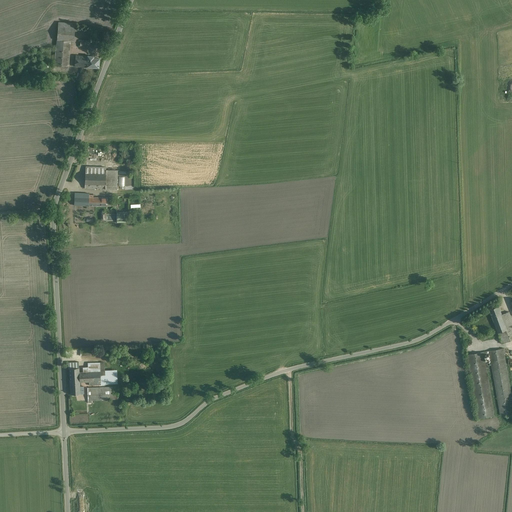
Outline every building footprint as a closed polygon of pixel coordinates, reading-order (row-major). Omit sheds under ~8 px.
[(77,22),(58,20),(53,69),(70,70),(73,42),(75,42),(77,22)] [(76,67),(99,68),(99,55),(76,54),(76,67)] [(83,81),(84,74),(77,73),(76,80),(83,81)] [(136,153),(136,152),(136,151),(135,151),(135,150),(135,149),(134,149),(134,148),(133,147),(132,147),(132,146),(131,146),(130,146),(129,146),(128,146),(127,146),(126,146),(126,147),(125,147),(124,147),(124,148),(123,148),(123,149),(123,150),(122,150),(122,151),(122,152),(122,153),(122,154),(122,155),(123,155),(123,156),(123,157),(124,157),(124,158),(125,158),(125,159),(126,159),(127,159),(128,159),(129,159),(130,159),(131,159),(132,159),(132,158),(133,158),(134,158),(134,157),(135,157),(135,156),(135,155),(135,154),(136,154),(136,153)] [(87,165),(85,186),(117,188),(118,170),(106,170),(106,166),(87,165)] [(74,205),(103,205),(103,193),(75,193),(74,205)] [(118,214),(118,223),(130,223),(130,214),(118,214)] [(491,309),(502,343),(511,339),(511,317),(510,311),(503,314),(500,306),(491,309)] [(501,415),(511,413),(511,389),(506,350),(490,353),(501,415)] [(484,351),(468,354),(479,417),(495,414),(484,351)] [(134,357),(115,358),(115,377),(128,377),(128,368),(134,367),(134,357)] [(69,394),(80,394),(80,367),(69,367),(69,394)] [(90,402),(118,401),(118,388),(90,389),(90,402)]
